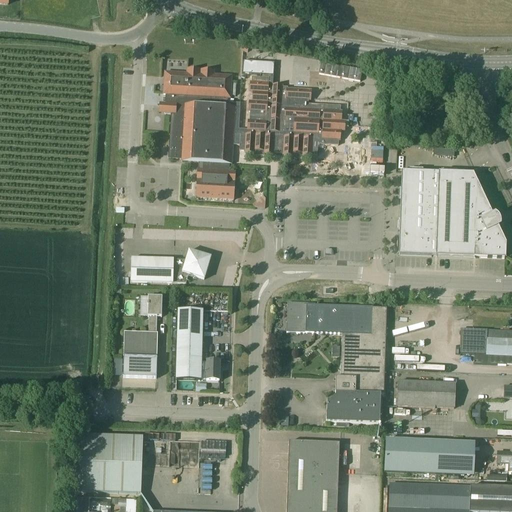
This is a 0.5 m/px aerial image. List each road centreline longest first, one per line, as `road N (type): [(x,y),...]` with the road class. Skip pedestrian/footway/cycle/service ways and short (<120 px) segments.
road 1 (unclassified): [(273,271),(260,221),(133,211),(133,36)]
road 2 (secondary): [(364,50),(213,21),(163,0)]
road 3 (unclassified): [(253,511),(257,307)]
road 4 (unclassified): [(375,274),(511,285)]
road 5 (tertiary): [(0,25),(133,36)]
